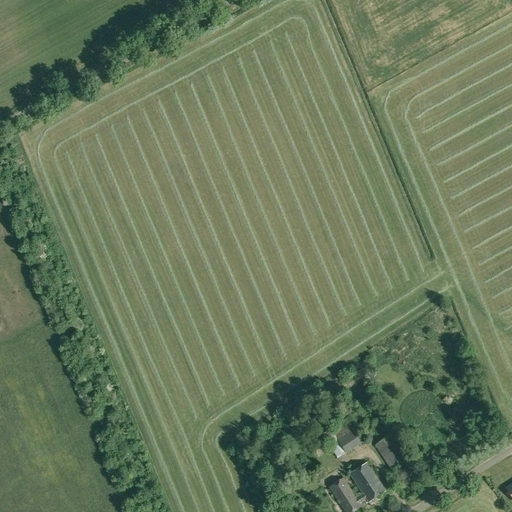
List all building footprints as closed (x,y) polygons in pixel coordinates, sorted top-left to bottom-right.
[(149,42),(157,38),(154,34),(147,38),(149,42)] [(321,389),(327,400),(373,376),(372,376),(377,373),(374,366),(369,369),(367,366),(321,389)] [(322,434),(338,459),(366,440),(350,416),(341,401),(330,408),(339,423),(332,428),(322,434)] [(375,445),(392,470),(407,460),(391,435),(375,445)] [(329,487),(345,511),(353,511),(362,506),(360,503),(366,498),(369,502),(385,491),(367,462),(350,473),(363,494),(357,499),(343,478),(329,487)]
